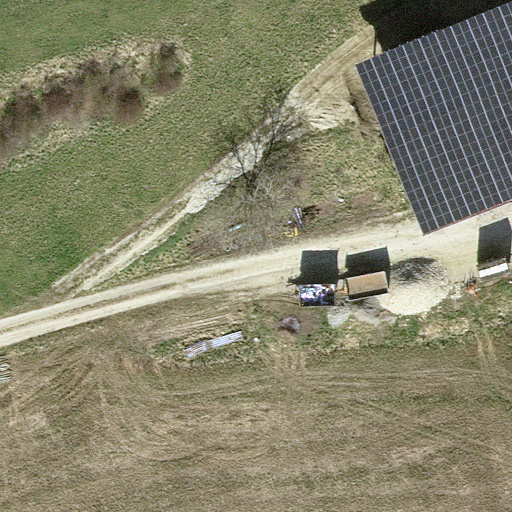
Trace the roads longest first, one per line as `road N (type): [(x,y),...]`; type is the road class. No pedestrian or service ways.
road 1 (track): [(0,334),(511,188)]
road 2 (track): [(64,316),(392,32),(477,0)]
